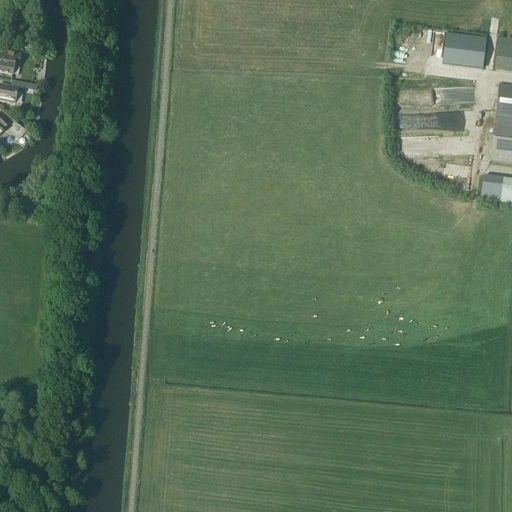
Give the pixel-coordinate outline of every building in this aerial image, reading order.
[(428,45),(443,46),(443,32),(428,31),(428,45)] [(446,34),(442,64),(483,69),(486,39),(446,34)] [(495,72),(511,73),(511,42),(498,41),(495,72)] [(1,59),(0,58),(0,74),(13,77),(15,64),(19,64),(21,56),(2,52),(1,59)] [(0,102),(15,106),(17,94),(23,95),(24,89),(33,91),(34,87),(12,83),(11,88),(0,86),(0,102)] [(511,87),(500,86),(490,163),(511,165),(511,87)] [(0,143),(3,140),(9,137),(16,138),(19,141),(23,136),(29,141),(32,138),(8,119),(0,111),(0,143)] [(403,138),(403,154),(454,154),(454,137),(403,138)] [(483,178),(481,202),(500,205),(503,181),(483,178)] [(511,206),(511,181),(503,181),(500,205),(511,206)]
